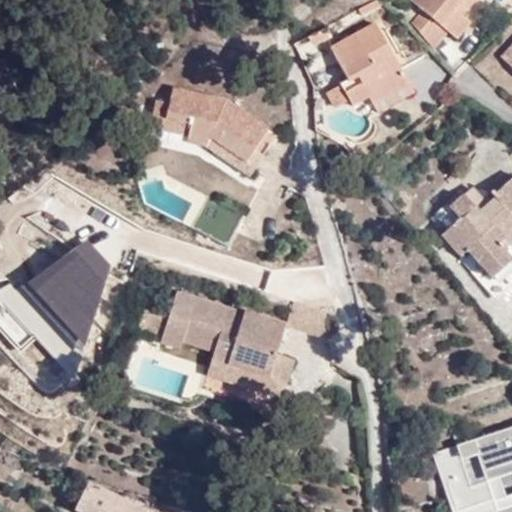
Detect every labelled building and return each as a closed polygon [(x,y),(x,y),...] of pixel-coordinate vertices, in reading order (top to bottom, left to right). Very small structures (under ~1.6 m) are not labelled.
[(459,0),(414,0),(424,9),(413,22),(433,46),(448,29),(456,36),(470,20),(462,13),(454,6),(459,0)] [(473,0),(459,0),(454,6),(462,13),(473,0)] [(330,47),(348,78),(341,82),(350,99),(353,104),(368,95),(378,111),(414,90),(375,21),(330,47)] [(437,87),(442,60),(421,56),(416,82),(437,87)] [(341,82),(329,89),(329,97),(335,108),(350,99),(341,82)] [(263,133),(265,133),(269,128),(248,112),(223,97),(173,87),(172,97),(162,96),(162,98),(184,108),(184,109),(226,123),(263,133)] [(378,111),(382,119),(419,98),(414,90),(378,111)] [(257,145),(265,133),(263,133),(226,123),(184,109),(184,108),(162,98),(162,96),(160,95),(156,122),(191,130),(188,138),(209,144),(215,134),(249,158),(257,145)] [(266,153),(257,145),(249,158),(215,134),(209,144),(249,174),(266,153)] [(511,245),(511,184),(492,204),(474,190),(438,227),(493,280),(511,260),(511,246),(511,245)] [(209,197),(193,228),(226,245),(242,214),(209,197)] [(0,332),(18,353),(36,339),(66,374),(99,346),(82,325),(109,302),(93,283),(109,270),(84,240),(24,291),(12,277),(0,286),(0,332)] [(278,353),(287,323),(245,310),(243,314),(176,292),(161,340),(180,346),(183,339),(214,349),(212,356),(246,366),(243,376),(268,383),(271,374),(288,379),(295,358),(278,353)] [(304,317),(327,324),(326,309),(295,299),(290,313),(304,317)] [(141,319),(162,326),(165,314),(144,308),(141,319)] [(287,323),(328,336),(327,324),(304,317),(290,313),(287,323)] [(138,328),(159,334),(162,326),(141,319),(138,328)] [(207,373),(283,397),(288,379),(271,374),(268,383),(243,376),(246,366),(212,356),(207,373)] [(511,426),(433,453),(452,511),(505,511),(511,510),(511,426)] [(141,511),(88,489),(81,511),(141,511)]
